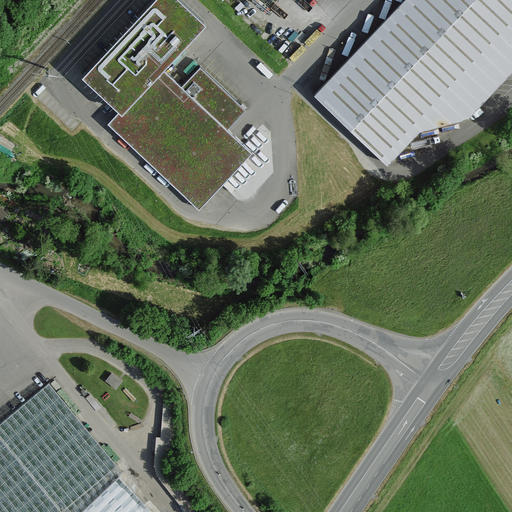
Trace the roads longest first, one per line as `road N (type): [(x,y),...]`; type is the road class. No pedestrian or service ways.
road 1 (tertiary): [(212,377),(249,335),(299,320),(353,332),(431,385)]
road 2 (unclassified): [(212,377),(0,269)]
road 3 (primary): [(345,511),(431,385)]
road 4 (tertiary): [(244,511),(207,450),(202,426),(212,377)]
road 5 (primary): [(431,385),(511,287)]
